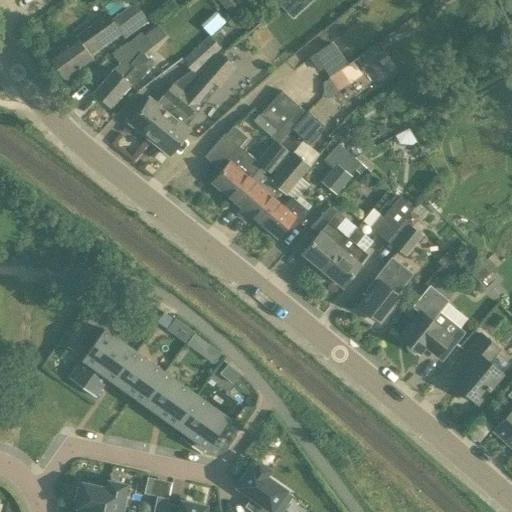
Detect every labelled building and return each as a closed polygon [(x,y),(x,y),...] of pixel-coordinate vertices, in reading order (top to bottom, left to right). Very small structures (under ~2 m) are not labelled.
[(117,0),(124,9),(133,3),(131,0),(117,0)] [(149,17),(154,23),(176,6),(171,0),(149,17)] [(206,28),(221,15),(207,0),(198,0),(189,9),(206,28)] [(64,78),(92,57),(92,56),(108,44),(121,35),(125,40),(148,22),(136,5),(127,12),(114,21),(108,13),(77,36),(48,56),(64,78)] [(225,22),(232,30),(239,24),(233,16),(225,22)] [(118,64),(113,69),(93,92),(109,106),(129,84),(132,87),(143,75),(152,64),(143,57),(136,51),(148,41),(140,32),(111,56),(118,64)] [(195,74),(221,49),(209,36),(182,61),(195,74)] [(331,42),(308,58),(318,71),(322,68),(328,77),(348,63),(339,51),(348,45),(342,37),(333,44),(331,42)] [(185,93),(175,105),(189,117),(215,85),(220,89),(236,68),(220,54),(186,94),(185,93)] [(329,78),(338,92),(362,75),(353,62),(329,78)] [(175,105),(185,93),(172,83),(162,96),(175,105)] [(253,122),(278,144),(292,130),(306,113),(281,90),(253,122)] [(148,97),(128,123),(148,139),(175,105),(162,96),(156,103),(148,97)] [(175,105),(148,139),(169,155),(189,130),(183,124),(189,117),(175,105)] [(307,111),(306,113),(292,130),(309,145),(325,127),(307,111)] [(279,145),(278,144),(275,143),(258,164),(246,155),(243,158),(237,153),(240,149),(223,135),(204,157),(217,168),(221,164),(224,167),(211,182),(232,200),(279,145)] [(279,145),(232,200),(256,221),(305,164),(294,155),(270,184),(261,177),(266,172),(270,175),(288,153),(279,145)] [(362,152),(359,148),(350,152),(353,157),(362,152)] [(332,168),(320,181),(336,195),(352,176),(336,163),(335,164),(332,168)] [(292,220),(296,224),(307,211),(292,197),(284,207),(276,200),(282,192),(286,196),(310,168),(305,164),(256,221),(276,238),(292,220)] [(372,181),(366,175),(360,182),(364,186),(367,186),(372,181)] [(372,230),(385,241),(403,220),(413,209),(399,197),(372,230)] [(327,222),(336,211),(329,205),(313,225),(320,231),(327,222)] [(374,207),(364,219),(372,226),(383,215),(374,207)] [(345,218),(336,211),(327,222),(336,229),(345,218)] [(422,236),(403,220),(385,241),(405,257),(422,236)] [(321,269),(347,238),(336,229),(327,222),(320,231),(301,253),(321,269)] [(347,238),(355,244),(364,233),(356,227),(347,238)] [(368,254),(355,244),(347,238),(321,269),(341,286),(368,254)] [(491,256),(473,271),(480,280),(498,264),(491,256)] [(366,289),(369,291),(358,305),(368,313),(369,317),(373,320),(377,320),(379,322),(400,296),(396,293),(411,274),(391,258),(366,289)] [(418,313),(401,334),(398,337),(419,354),(425,347),(436,356),(438,353),(444,358),(457,342),(440,328),(433,322),(448,301),(429,286),(427,288),(412,307),(412,308),(418,313)] [(147,304),(134,294),(125,305),(138,315),(147,304)] [(174,318),(166,329),(184,342),(192,331),(174,318)] [(170,377),(134,351),(103,329),(69,377),(68,376),(67,377),(95,397),(95,396),(108,377),(124,389),(129,382),(147,395),(142,401),(156,412),(161,405),(179,418),(174,425),(184,432),(180,437),(179,437),(179,438),(201,453),(201,452),(205,446),(206,447),(227,418),(171,378),(172,377),(170,376),(170,377)] [(481,333),(461,356),(471,364),(454,384),(477,404),(502,374),(488,362),(499,349),(481,333)] [(199,353),(206,343),(193,334),(186,343),(199,353)] [(232,384),(240,374),(227,364),(220,374),(232,384)] [(492,430),(492,431),(493,431),(504,441),(511,431),(511,408),(493,429),(492,430)] [(250,511),(251,511),(280,511),(292,495),(264,476),(268,470),(257,462),(253,468),(250,466),(236,486),(257,501),(250,511)] [(77,507),(102,511),(123,511),(126,496),(122,495),(124,485),(108,481),(106,488),(82,483),(81,489),(77,488),(74,501),(78,501),(77,507)] [(152,511),(165,511),(168,499),(156,496),(152,511)] [(178,511),(203,511),(205,507),(180,501),(178,511)]
